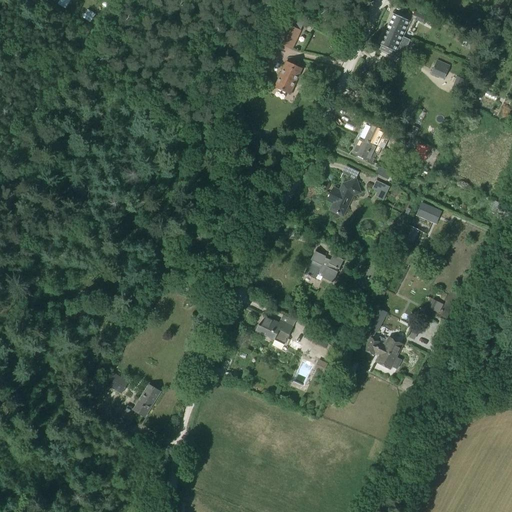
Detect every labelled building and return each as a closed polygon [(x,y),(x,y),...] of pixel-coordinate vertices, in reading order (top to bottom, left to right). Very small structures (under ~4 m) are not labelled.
[(292,50),(304,25),(290,19),(291,17),(284,14),(272,40),(292,50)] [(403,36),(410,21),(393,14),(386,29),(403,36)] [(418,14),(416,20),(422,23),(425,17),(418,14)] [(403,37),(386,29),(380,44),(379,44),(379,45),(397,53),(397,52),(401,54),(408,39),(403,37)] [(450,66),(437,61),(431,74),(444,79),(450,66)] [(290,94),(302,70),(286,63),(275,87),(290,94)] [(382,75),(376,73),(373,79),(380,81),(382,75)] [(457,77),(452,91),(460,94),(465,81),(457,77)] [(386,133),(367,123),(363,131),(362,130),(358,138),(376,146),(379,139),(382,141),(386,133)] [(405,145),(408,138),(395,132),(392,139),(405,145)] [(372,162),(376,154),(373,153),(376,146),(358,138),(354,145),(356,146),(352,153),(372,162)] [(390,180),(392,176),(390,175),(391,172),(378,166),(375,174),(388,180),(388,179),(390,180)] [(361,193),(356,180),(342,185),(339,191),(333,188),(327,201),(333,204),(330,211),(343,217),(353,196),(361,193)] [(383,201),(390,186),(377,180),(372,189),(377,191),(375,196),(383,201)] [(499,214),(504,204),(495,201),(491,210),(499,214)] [(422,203),(417,215),(420,216),(419,219),(425,221),(426,219),(432,222),(437,210),(422,203)] [(410,227),(407,226),(404,233),(405,233),(402,238),(401,238),(392,258),(404,263),(414,243),(413,243),(420,231),(411,226),(410,227)] [(329,263),(324,261),(326,256),(315,251),(304,274),(315,279),(318,273),(323,275),(322,278),(332,283),(343,260),(333,255),(329,263)] [(381,268),(372,264),(372,266),(371,266),(365,277),(362,276),(358,284),(371,290),(380,270),(381,268)] [(433,300),(429,308),(434,310),(438,302),(433,300)] [(377,332),(387,312),(369,304),(361,321),(365,323),(364,325),(377,332)] [(286,326),(266,317),(261,327),(258,325),(255,331),(275,340),(279,330),(289,335),(293,327),(287,324),(286,326)] [(339,353),(344,345),(317,332),(312,342),(331,352),(332,350),(339,353)] [(390,369),(402,345),(389,338),(384,348),(378,345),(379,343),(371,339),(365,350),(373,354),(374,352),(380,355),(376,362),(390,369)] [(298,351),(301,344),(291,339),(287,346),(298,351)] [(347,378),(354,362),(345,358),(338,373),(347,378)] [(323,374),(328,363),(319,359),(314,369),(323,374)] [(121,394),(129,382),(114,373),(106,385),(121,394)] [(145,418),(153,404),(161,392),(149,385),(133,410),(127,406),(124,411),(120,409),(114,418),(128,426),(134,417),(133,416),(136,412),(145,418)]
